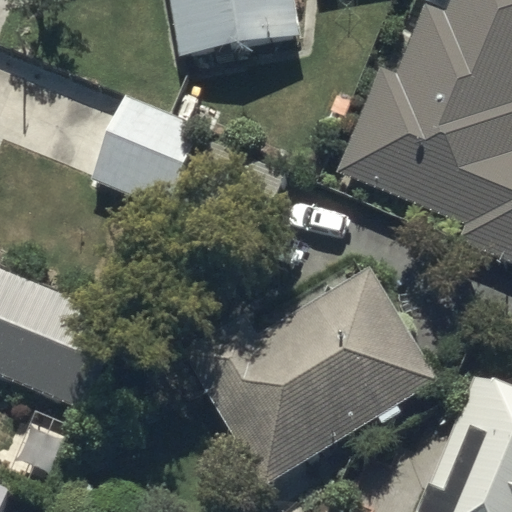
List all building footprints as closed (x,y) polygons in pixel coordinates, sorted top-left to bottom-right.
[(167,0),(176,55),(300,36),(294,0),(167,0)] [(511,0),(449,0),(445,12),(424,4),(395,76),(378,70),(336,174),(463,225),(458,239),(511,260),(511,0)] [(206,132),(128,100),(92,187),(169,219),(206,132)] [(193,185),(266,218),(285,176),(213,142),(193,185)] [(263,487),(377,421),(382,429),(404,417),(400,411),(441,387),(371,266),(255,333),(246,318),(185,353),(263,487)] [(125,320),(0,267),(0,379),(85,415),(125,320)] [(511,511),(511,389),(475,374),(418,511),(511,511)] [(0,511),(1,511),(11,490),(0,485),(0,511)]
